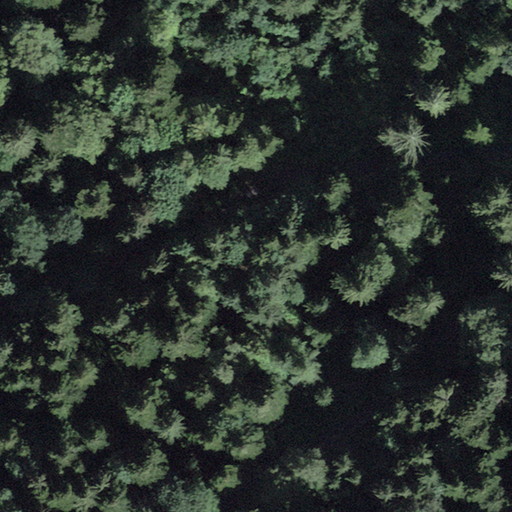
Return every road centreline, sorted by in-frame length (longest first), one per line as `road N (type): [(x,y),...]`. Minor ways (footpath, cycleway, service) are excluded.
road 1 (unclassified): [(511,150),(290,177),(191,229),(0,306)]
road 2 (unclassified): [(216,511),(268,462),(366,411),(447,324),(511,293)]
